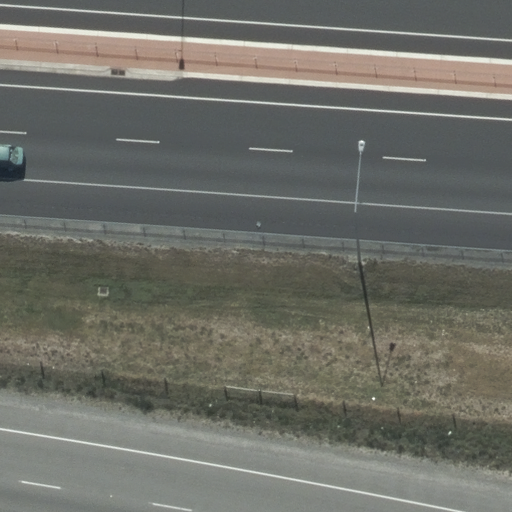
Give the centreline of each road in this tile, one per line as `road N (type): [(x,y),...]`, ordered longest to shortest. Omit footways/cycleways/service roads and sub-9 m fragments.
road 1 (motorway): [(511,165),(0,130)]
road 2 (secondary): [(136,511),(0,489)]
